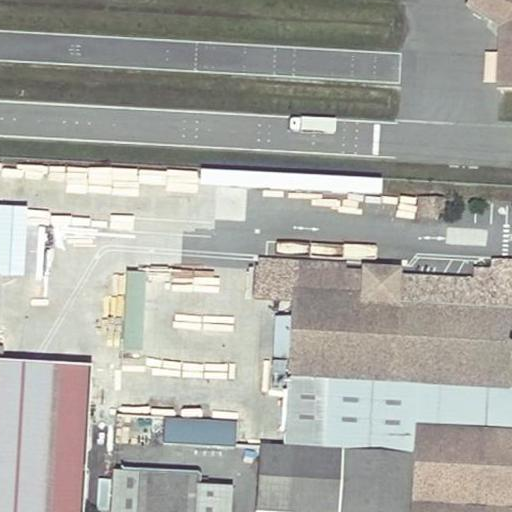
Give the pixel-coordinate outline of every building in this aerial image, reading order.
[(511,0),(469,0),(466,5),(485,17),(489,11),(507,22),(507,38),(498,38),(496,88),(511,88),(511,0)] [(489,11),(485,17),(499,26),(498,38),(507,38),(507,22),(489,11)] [(417,198),(415,220),(443,222),(444,199),(417,198)] [(0,280),(26,281),(29,207),(0,206),(0,280)] [(492,272),(511,273),(511,262),(492,261),(492,272)] [(288,371),(511,382),(511,273),(492,272),(472,270),(472,280),(403,277),(397,281),(396,304),(360,302),(362,274),(292,270),(287,371),(288,371)] [(138,336),(142,281),(130,280),(126,335),(138,336)] [(0,368),(0,511),(79,511),(86,373),(0,368)] [(284,450),(289,451),(412,457),(413,432),(433,433),(511,437),(511,382),(288,371),(284,450)] [(161,444),(233,447),(235,422),(162,418),(161,444)] [(511,511),(511,437),(433,433),(413,432),(412,457),(408,511),(511,511)] [(258,449),(256,511),(286,511),(289,451),(284,450),(258,449)] [(408,511),(412,457),(289,451),(286,511),(408,511)] [(135,475),(111,474),(108,511),(230,511),(231,488),(195,486),(195,478),(135,475)]
